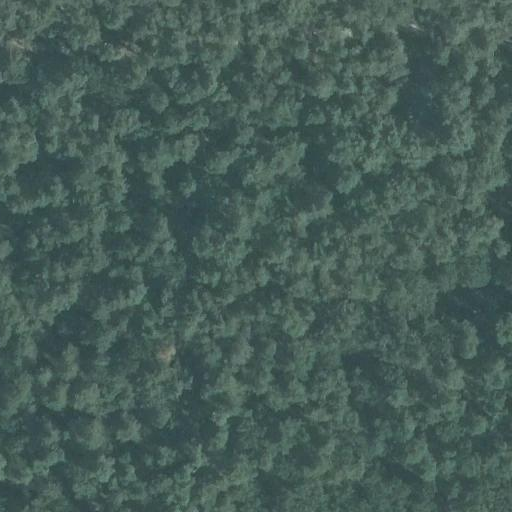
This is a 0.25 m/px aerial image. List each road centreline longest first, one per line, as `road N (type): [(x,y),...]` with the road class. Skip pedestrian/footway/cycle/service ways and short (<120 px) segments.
road 1 (track): [(0,43),(511,40)]
road 2 (track): [(0,424),(113,511)]
